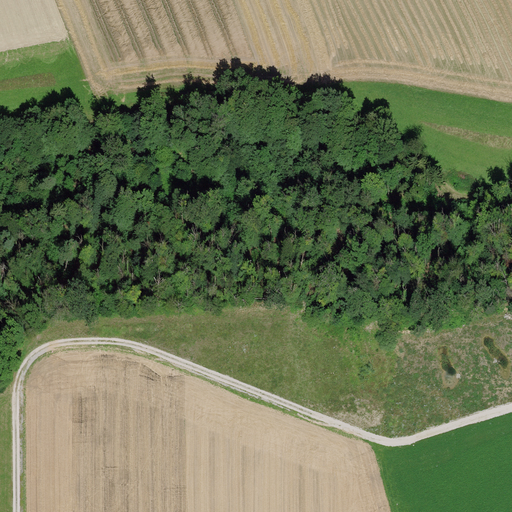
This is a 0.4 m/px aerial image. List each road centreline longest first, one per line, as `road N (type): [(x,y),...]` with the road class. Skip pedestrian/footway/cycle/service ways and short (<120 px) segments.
road 1 (track): [(511,179),(474,187),(439,182),(340,128),(208,111),(0,150)]
road 2 (track): [(511,391),(339,398),(171,381)]
road 3 (track): [(474,187),(421,208),(270,238)]
